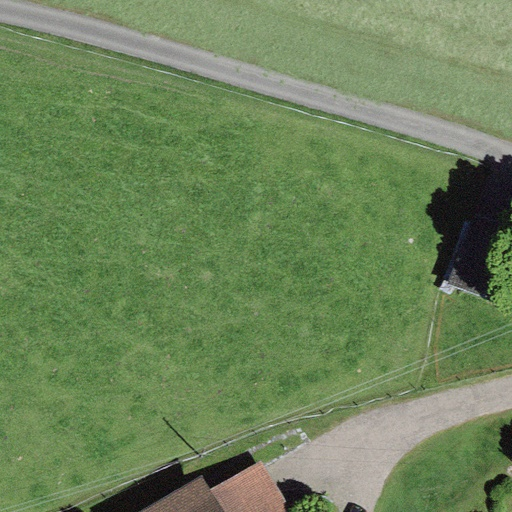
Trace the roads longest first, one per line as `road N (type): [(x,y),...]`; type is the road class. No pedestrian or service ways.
road 1 (track): [(0,12),(95,31),(511,156)]
road 2 (track): [(295,460),(511,390)]
